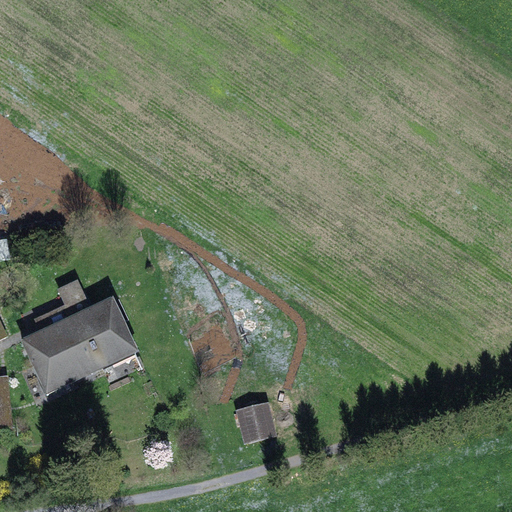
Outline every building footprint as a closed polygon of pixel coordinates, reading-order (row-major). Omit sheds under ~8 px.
[(77,285),(60,293),(65,306),(75,301),(83,297),(77,285)] [(23,345),(44,390),(45,390),(132,349),(133,349),(112,304),(91,314),(83,297),(75,301),(65,306),(67,309),(48,318),(51,324),(54,331),(43,336),(23,345)] [(48,318),(37,323),(43,336),(54,331),(51,324),(48,318)] [(45,390),(48,396),(135,356),(132,349),(45,390)] [(0,380),(0,436),(12,435),(7,380),(0,380)] [(240,414),(247,445),(274,439),(266,408),(240,414)]
